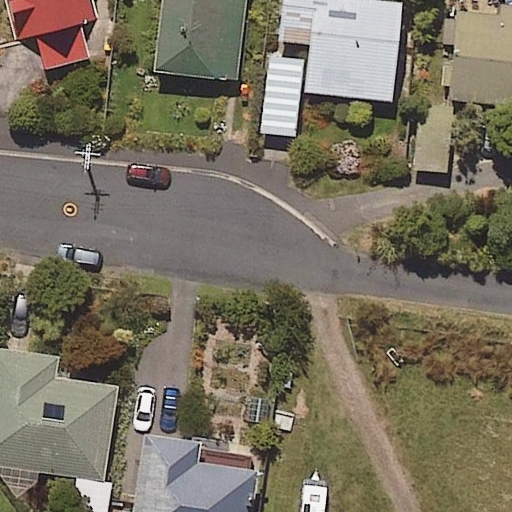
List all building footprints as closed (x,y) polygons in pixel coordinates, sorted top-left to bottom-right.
[(46,75),(93,65),(86,32),(97,30),(90,0),(6,0),(16,47),(39,42),(46,75)] [(164,0),(157,79),(237,86),(244,0),(164,0)] [(285,0),(281,47),(313,50),(308,98),(394,106),(404,11),(369,7),(369,0),(285,0)] [(511,19),(477,16),(461,14),(452,102),(511,108),(511,19)] [(305,65),(271,61),(262,138),(296,142),(305,65)] [(453,111),(421,108),(416,174),(448,177),(453,111)] [(0,474),(20,511),(52,481),(103,487),(115,394),(65,387),(68,367),(0,358),(0,474)] [(145,445),(143,462),(122,459),(119,486),(140,488),(137,511),(252,511),(258,459),(145,445)]
